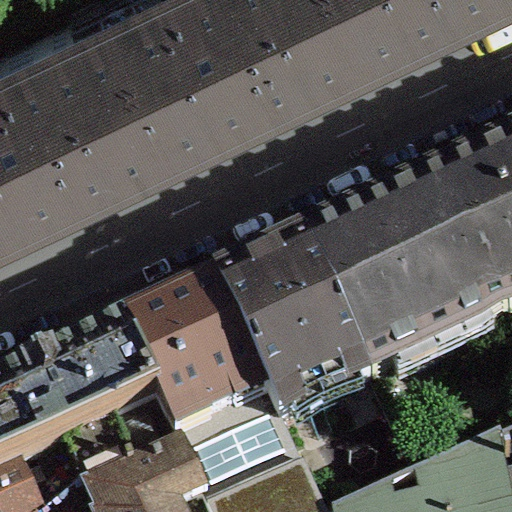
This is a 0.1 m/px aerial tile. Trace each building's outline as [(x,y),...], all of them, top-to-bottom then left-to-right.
[(128,0),(108,10),(171,142),(225,117),(226,119),(314,78),(313,75),(367,49),(343,0),(128,0)] [(478,0),(343,0),(367,49),(420,24),(421,27),(478,0)] [(0,222),(29,209),(30,211),(119,170),(117,167),(171,142),(108,10),(78,24),(77,20),(0,56),(0,222)] [(511,147),(445,179),(509,314),(511,312),(511,147)] [(509,314),(445,179),(305,244),(370,380),(394,369),(391,364),(422,349),(425,354),(509,314)] [(215,286),(215,287),(260,382),(279,423),(370,380),(305,244),(302,245),(302,246),(276,258),(274,255),(243,270),(245,273),(218,285),(215,286)] [(260,382),(215,287),(124,330),(158,401),(169,425),(202,410),(207,422),(235,409),(230,397),(260,382)] [(158,401),(124,330),(0,388),(0,472),(18,464),(67,442),(158,401)] [(321,511),(304,474),(279,423),(260,382),(230,397),(235,409),(207,422),(202,410),(169,425),(204,498),(210,511),(321,511)] [(177,511),(204,498),(169,425),(158,401),(67,442),(90,491),(85,493),(94,511),(177,511)] [(511,433),(496,441),(511,505),(511,433)] [(511,511),(511,505),(496,441),(414,478),(419,498),(394,504),(390,489),(340,511),(511,511)] [(0,511),(40,511),(18,464),(0,472),(0,511)]
